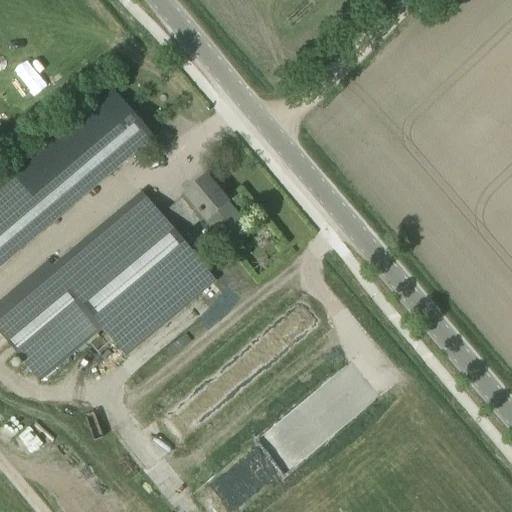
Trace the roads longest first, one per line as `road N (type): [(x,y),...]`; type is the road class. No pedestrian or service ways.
road 1 (tertiary): [(511,417),(157,0)]
road 2 (track): [(268,131),(414,0)]
